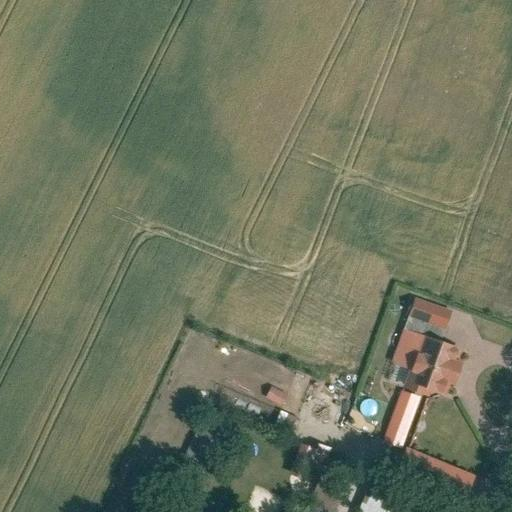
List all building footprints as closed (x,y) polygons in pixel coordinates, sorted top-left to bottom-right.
[(436,327),(443,307),(405,295),(399,315),(436,327)] [(450,350),(409,335),(391,383),(432,398),(450,350)] [(413,399),(393,391),(375,440),(395,447),(413,399)] [(189,490),(217,432),(196,421),(167,479),(189,490)] [(465,477),(399,447),(387,474),(453,503),(465,477)] [(351,511),(352,511),(427,511),(430,505),(362,480),(351,511)]
